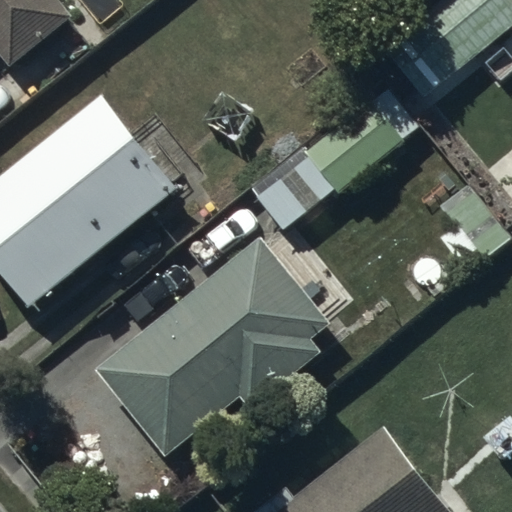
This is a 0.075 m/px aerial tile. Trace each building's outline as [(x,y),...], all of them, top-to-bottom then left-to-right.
[(75,14),(63,0),(0,0),(0,48),(12,64),(75,14)] [(511,24),(511,0),(443,0),(385,48),(426,96),(511,24)] [(376,97),(373,93),(311,146),(306,140),(253,185),(287,226),(337,183),(343,190),(423,122),(391,85),(376,97)] [(133,126),(105,91),(0,173),(0,289),(4,295),(17,284),(32,303),(201,170),(153,110),(133,126)] [(511,236),(473,186),(471,188),(446,207),(461,228),(445,239),(471,273),(511,242),(511,236)] [(331,318),(262,232),(98,363),(167,450),(241,391),(251,403),(324,345),(314,332),(331,318)] [(454,511),(387,426),(300,491),(293,482),(255,511),(454,511)]
